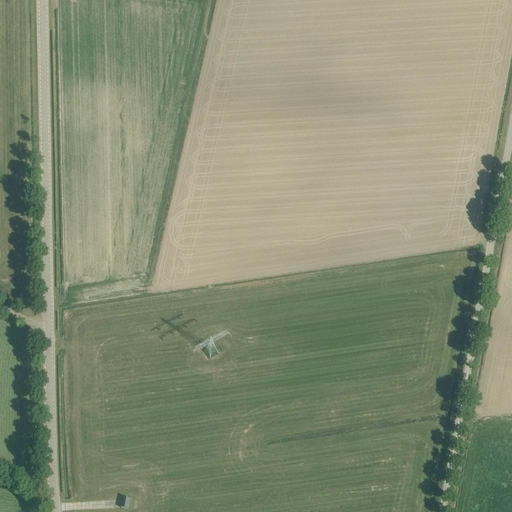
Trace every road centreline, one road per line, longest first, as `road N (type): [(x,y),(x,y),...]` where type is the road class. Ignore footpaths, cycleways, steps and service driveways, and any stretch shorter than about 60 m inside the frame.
road 1 (unclassified): [(54,511),(43,0)]
road 2 (unclassified): [(438,511),(511,126)]
